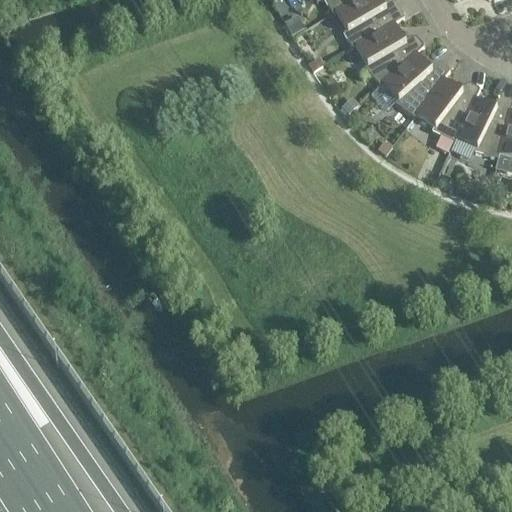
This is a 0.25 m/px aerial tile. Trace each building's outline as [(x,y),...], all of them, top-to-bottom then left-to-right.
[(8,0),(0,0),(0,16),(13,12),(8,0)] [(326,0),(327,1),(324,3),(331,16),(334,14),(334,13),(357,0),(326,0)] [(357,0),(334,13),(334,14),(346,34),(345,37),(352,52),(355,50),(353,48),(394,25),(395,27),(404,22),(396,8),(386,13),(378,0),(357,0)] [(297,20),(284,26),(291,39),(303,32),(297,20)] [(394,25),(353,48),(355,50),(367,69),(365,71),(380,90),(382,88),(381,87),(416,56),(417,57),(424,51),(416,41),(407,48),(395,27),(394,25)] [(416,56),(381,87),(382,88),(398,104),(395,107),(414,122),(416,120),(415,119),(443,82),(444,83),(450,74),(439,66),(432,74),(417,57),(416,56)] [(320,61),(309,68),(313,75),(324,68),(320,61)] [(443,82),(415,119),(416,120),(434,133),(432,135),(443,140),(455,146),(456,144),(454,143),(475,102),(477,102),(480,93),(469,88),(463,97),(444,83),(443,82)] [(353,102),(345,110),(350,116),(358,108),(353,102)] [(475,102),(454,143),(456,144),(475,153),(475,156),(499,162),(499,159),(498,159),(510,115),(511,115),(511,110),(511,104),(502,102),(498,112),(477,102),(475,102)] [(510,115),(498,159),(499,159),(511,162),(511,115),(510,115)] [(455,146),(443,140),(438,151),(450,157),(455,146)] [(384,143),(378,151),(386,157),(392,149),(384,143)]
